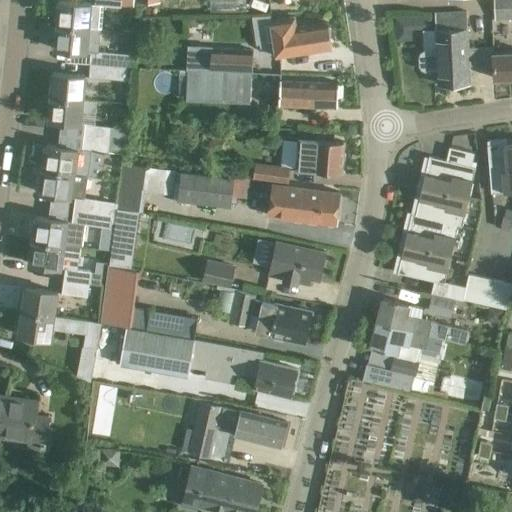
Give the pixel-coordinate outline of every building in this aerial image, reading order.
[(104,5),(121,7),(121,0),(94,0),(95,3),(58,1),(56,24),(102,28),(104,5)] [(511,0),(493,0),(495,19),(511,18),(511,0)] [(437,70),(438,85),(470,83),(469,66),(468,48),(467,15),(435,17),(436,29),(436,50),(424,51),(422,53),(420,57),(421,65),(423,69),(425,71),(437,70)] [(298,27),(296,16),(269,20),(275,57),(331,49),(329,35),(330,34),(330,29),(328,28),(327,23),(298,27)] [(150,18),(140,18),(139,41),(149,42),(150,18)] [(409,19),(396,19),(397,40),(410,39),(409,19)] [(91,51),(100,52),(102,28),(56,24),(55,48),(91,51)] [(187,69),(251,72),(253,48),(211,47),(211,57),(187,56),(187,69)] [(468,48),(469,66),(493,65),(494,79),(511,77),(511,52),(494,53),(494,47),(468,48)] [(90,63),(132,67),(133,54),(91,51),(90,63)] [(131,79),(132,67),(90,63),(89,77),(131,79)] [(251,72),(187,69),(186,98),(250,101),(251,72)] [(50,96),(83,99),(85,75),(52,72),(50,96)] [(338,108),(339,83),(280,81),(279,105),(338,108)] [(48,120),(94,124),(96,101),(83,100),(83,99),(50,96),(48,120)] [(181,122),(175,135),(192,142),(198,129),(181,122)] [(83,136),(126,141),(127,133),(110,131),(111,126),(85,123),(83,136)] [(42,168),(88,174),(92,149),(124,154),(126,141),(83,136),(83,137),(59,134),(58,146),(46,144),(42,168)] [(342,173),(345,142),(298,138),(295,168),(295,172),(314,174),(314,170),(342,173)] [(491,193),(511,191),(511,143),(507,143),(507,140),(488,141),(488,145),(491,193)] [(425,176),(422,186),(469,197),(476,167),(472,166),(475,153),(449,147),(446,160),(431,157),(431,156),(429,156),(429,160),(425,159),(421,175),(425,176)] [(250,163),(249,176),(253,176),(253,178),(288,182),(290,167),(255,162),(254,163),(250,163)] [(230,206),(234,178),(123,163),(118,209),(140,212),(140,210),(143,211),(145,191),(172,195),(172,198),(178,199),(177,200),(230,206)] [(88,175),(88,174),(42,168),(39,191),(75,196),(73,208),(114,214),(115,201),(84,197),(87,175),(88,175)] [(340,192),(273,184),(269,216),(336,224),(340,192)] [(408,213),(462,226),(469,197),(422,186),(420,196),(416,195),(412,214),(408,213)] [(114,214),(73,208),(71,220),(71,222),(84,224),(112,228),(114,214)] [(510,231),(511,221),(511,210),(506,209),(504,216),(503,216),(500,228),(510,231)] [(407,233),(405,243),(452,254),(458,226),(462,227),(462,226),(408,213),(403,232),(407,233)] [(32,239),(81,246),(84,224),(71,222),(71,220),(36,215),(32,239)] [(109,264),(131,268),(137,230),(115,226),(109,264)] [(81,246),(32,239),(29,263),(65,268),(63,280),(89,283),(91,271),(78,269),(81,246)] [(326,252),(277,242),(276,244),(272,243),(269,258),(273,259),(270,275),(285,279),(285,280),(297,283),(297,281),(309,284),(311,277),(320,279),(326,252)] [(463,300),(466,287),(445,282),(452,254),(405,243),(403,253),(399,252),(394,272),(398,273),(398,274),(399,274),(399,273),(435,281),(432,293),(463,300)] [(207,258),(203,281),(231,286),(235,264),(207,258)] [(131,268),(109,264),(101,322),(129,326),(136,270),(131,270),(131,268)] [(475,303),(481,277),(469,274),(466,287),(463,300),(475,303)] [(487,306),(493,279),(481,277),(475,303),(487,306)] [(499,309),(505,282),(493,279),(487,306),(499,309)] [(87,297),(89,283),(63,280),(61,293),(87,297)] [(511,283),(505,282),(499,309),(511,311),(511,308),(511,283)] [(54,315),(58,291),(25,286),(22,310),(54,315)] [(305,342),(312,311),(256,299),(257,293),(235,288),(228,320),(250,325),(252,314),(258,316),(255,331),(274,335),(274,339),(284,341),(284,337),(305,342)] [(431,295),(428,310),(451,316),(455,300),(431,295)] [(466,345),(469,331),(421,319),(423,308),(383,298),(377,322),(428,335),(466,345)] [(146,329),(193,337),(197,317),(150,309),(146,329)] [(54,315),(22,310),(19,334),(51,338),(52,329),(85,334),(83,347),(98,349),(102,323),(54,316),(54,315)] [(428,335),(377,322),(371,346),(396,353),(389,383),(413,389),(415,382),(432,386),(438,362),(418,357),(421,348),(425,349),(428,335)] [(146,330),(126,326),(120,364),(187,376),(191,359),(243,370),(242,374),(257,377),(255,386),(290,394),(291,391),(293,392),(295,384),(293,383),(296,368),(249,357),(251,348),(193,338),(193,337),(146,329),(146,330)] [(7,396),(1,435),(30,439),(29,446),(44,448),(48,417),(34,415),(36,401),(7,396)] [(497,402),(496,412),(505,414),(507,404),(497,402)] [(287,421),(241,410),(223,406),(218,424),(230,427),(230,424),(237,425),(234,435),(280,447),(287,421)] [(505,414),(496,412),(494,421),(503,423),(505,414)] [(194,427),(188,452),(210,457),(216,433),(194,427)] [(484,441),(482,451),(492,453),(494,443),(484,441)] [(100,447),(100,465),(119,465),(120,447),(100,447)] [(492,453),(482,451),(481,461),(490,463),(492,453)] [(227,511),(255,511),(262,484),(192,467),(182,505),(197,508),(198,505),(227,511)]
